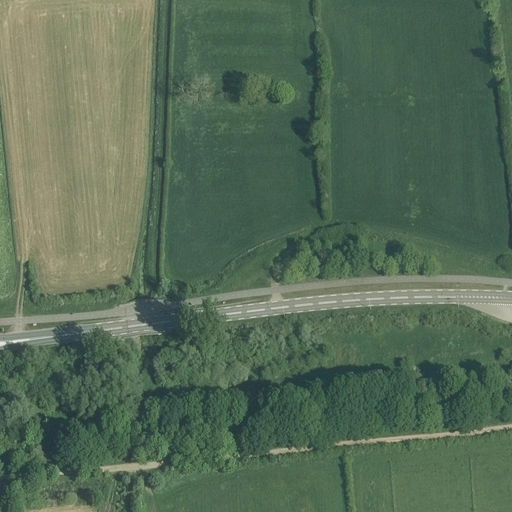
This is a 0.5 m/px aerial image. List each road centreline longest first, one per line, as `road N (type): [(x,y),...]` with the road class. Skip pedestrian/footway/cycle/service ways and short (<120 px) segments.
road 1 (track): [(511,426),(0,475)]
road 2 (primary): [(511,298),(342,301),(160,322)]
road 3 (primary): [(22,340),(160,322)]
